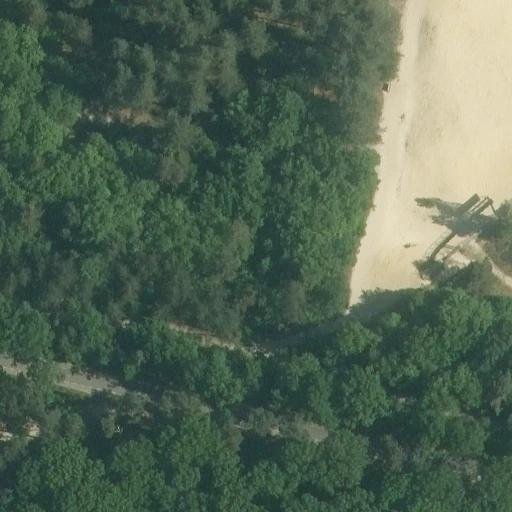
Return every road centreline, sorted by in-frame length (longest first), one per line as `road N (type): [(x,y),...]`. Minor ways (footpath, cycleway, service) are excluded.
road 1 (tertiary): [(511,479),(0,355)]
road 2 (unknown): [(0,309),(61,324),(182,333),(344,375)]
